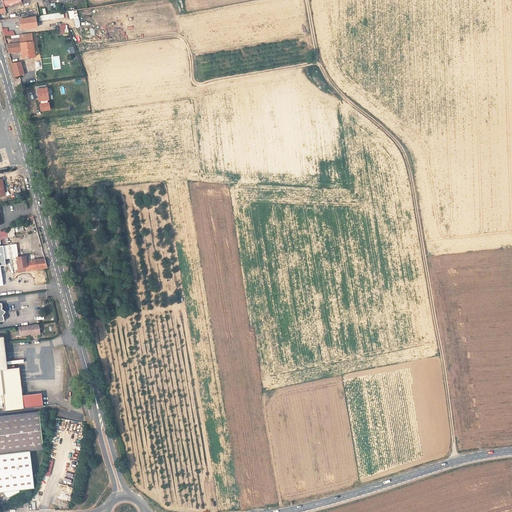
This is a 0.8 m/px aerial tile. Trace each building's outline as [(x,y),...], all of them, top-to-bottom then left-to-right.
[(32,8),(29,0),(4,0),(9,14),(32,8)] [(74,18),(76,28),(80,27),(76,10),(68,12),(70,19),(74,18)] [(35,16),(18,19),(20,31),(37,27),(35,16)] [(59,25),(60,33),(68,33),(67,25),(59,25)] [(40,39),(39,28),(22,31),(24,41),(40,39)] [(35,48),(23,50),(15,51),(16,57),(31,54),(36,53),(35,48)] [(40,69),(38,53),(36,53),(31,54),(16,57),(12,57),(13,61),(14,65),(26,63),(27,71),(40,69)] [(29,87),(26,74),(17,76),(20,87),(21,88),(24,88),(29,87)] [(56,112),(54,100),(48,101),(48,97),(41,98),(42,103),(44,103),(46,114),(56,112)] [(2,245),(4,259),(12,257),(17,256),(15,243),(2,245)] [(44,258),(25,261),(16,263),(18,272),(46,267),(44,258)] [(39,333),(38,323),(17,326),(18,332),(22,331),(23,334),(28,334),(28,332),(31,332),(31,334),(39,333)] [(0,336),(0,394),(1,402),(2,410),(39,406),(38,393),(19,395),(16,368),(4,369),(0,337),(0,336)] [(40,449),(36,411),(0,415),(0,495),(2,499),(16,493),(15,491),(30,489),(26,451),(40,449)] [(49,476),(53,461),(48,460),(44,475),(49,476)]
